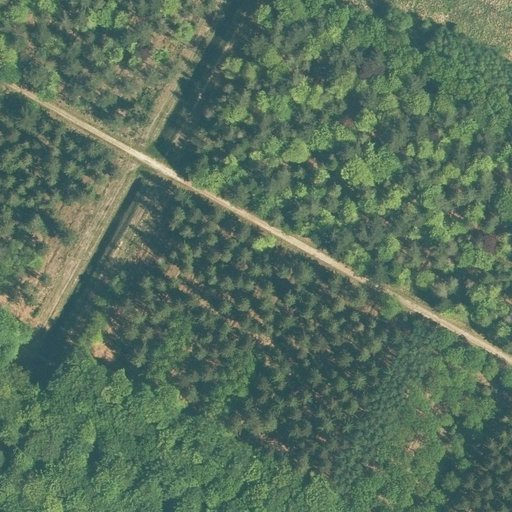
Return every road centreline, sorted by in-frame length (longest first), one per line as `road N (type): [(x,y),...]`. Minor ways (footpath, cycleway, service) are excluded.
road 1 (track): [(0,80),(511,363)]
road 2 (track): [(253,0),(52,362)]
road 3 (track): [(28,348),(224,0)]
road 4 (track): [(50,361),(316,511)]
